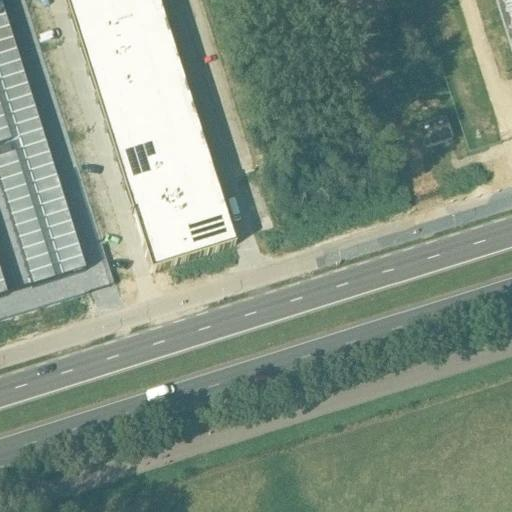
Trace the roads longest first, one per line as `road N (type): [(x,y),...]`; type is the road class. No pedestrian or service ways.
road 1 (primary): [(0,458),(511,295)]
road 2 (unclassified): [(0,510),(511,349)]
road 3 (primary): [(511,234),(0,394)]
road 4 (unclassified): [(123,323),(511,200)]
road 5 (unclassified): [(123,323),(0,362)]
